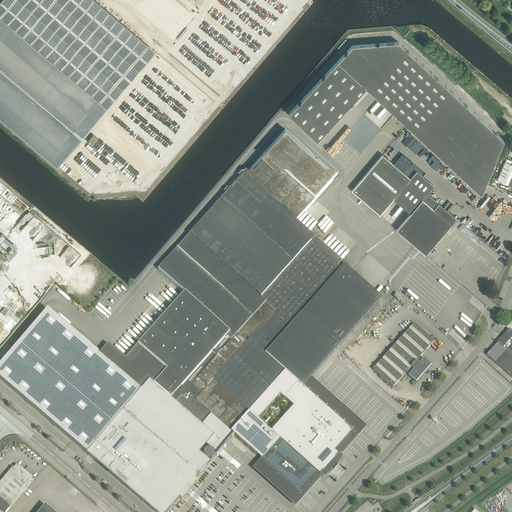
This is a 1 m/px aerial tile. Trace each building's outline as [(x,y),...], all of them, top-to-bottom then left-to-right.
[(94,0),(0,0),(0,118),(60,166),(154,47),(94,0)] [(206,0),(166,50),(166,51),(184,65),(186,68),(196,76),(198,75),(217,52),(219,53),(226,48),(252,16),(247,11),(252,8),(255,10),(263,0),(206,0)] [(262,53),(262,51),(260,50),(254,50),(255,49),(249,45),(249,42),(248,42),(247,43),(247,42),(260,26),(271,34),(271,45),(281,31),(278,28),(273,28),(273,31),(275,31),(273,33),(270,33),(270,31),(283,15),(274,8),(271,12),(271,1),(227,57),(227,66),(232,70),(226,77),(235,84),(238,84),(262,53)] [(366,87),(481,194),(504,140),(398,42),(352,45),(289,114),(317,140),(366,87)] [(195,89),(162,61),(154,71),(206,113),(210,108),(208,107),(220,93),(210,85),(208,87),(204,83),(197,90),(195,89)] [(223,89),(228,83),(213,72),(208,78),(223,89)] [(91,144),(73,167),(98,185),(112,167),(118,172),(149,132),(153,135),(161,124),(159,122),(167,111),(163,108),(174,95),(149,75),(127,104),(121,99),(88,142),(91,144)] [(182,105),(137,161),(140,163),(135,168),(133,166),(127,173),(130,175),(128,177),(147,192),(206,117),(202,114),(199,118),(182,105)] [(48,310),(0,365),(0,380),(153,511),(168,511),(180,499),(182,500),(183,499),(182,498),(196,482),(197,483),(198,482),(196,480),(228,442),(231,438),(232,439),(234,436),(262,460),(262,461),(255,469),(295,505),(303,497),(321,476),(323,478),(326,477),(328,475),(331,473),(333,471),(335,468),(337,466),(339,463),(340,461),(341,458),(339,456),(364,428),(342,408),(310,379),(378,302),(342,268),(340,269),(338,266),(339,265),(319,246),(318,248),(314,245),(307,239),(292,226),(333,180),(335,181),(338,178),(337,176),(334,172),(285,129),(248,170),(246,167),(220,196),(223,198),(190,235),(158,270),(182,291),(184,293),(125,359),(123,357),(108,344),(99,354),(48,310)] [(382,155),(352,190),(380,214),(393,198),(410,213),(400,226),(396,230),(422,251),(425,254),(451,224),(405,185),(410,178),(382,155)] [(511,157),(510,163),(505,161),(497,179),(508,184),(511,186),(511,157)] [(9,192),(8,196),(12,197),(12,201),(0,200),(0,226),(1,228),(0,224),(0,223),(2,221),(3,222),(7,223),(9,227),(3,226),(2,229),(6,232),(11,229),(14,235),(20,227),(18,224),(17,224),(18,212),(15,210),(20,207),(18,207),(17,204),(22,202),(9,192)] [(34,237),(45,225),(34,215),(33,214),(29,212),(28,211),(26,214),(31,216),(29,221),(29,220),(34,222),(32,225),(29,223),(27,225),(25,224),(23,229),(25,230),(27,228),(28,229),(31,230),(30,232),(31,233),(29,234),(33,236),(34,237)] [(324,234),(334,224),(326,216),(316,227),(324,234)] [(49,220),(46,226),(51,230),(52,228),(58,232),(61,228),(49,220)] [(376,290),(374,293),(377,295),(383,288),(379,284),(383,280),(381,278),(373,287),(376,290)] [(5,308),(1,313),(5,317),(9,312),(5,308)] [(416,383),(423,376),(431,366),(424,359),(421,362),(418,360),(434,342),(414,324),(373,370),(393,388),(406,373),(409,376),(408,377),(416,383)] [(503,349),(511,356),(511,331),(510,330),(497,343),(503,349)] [(511,356),(503,349),(497,343),(498,344),(487,356),(511,378),(511,377),(511,356)] [(6,511),(34,481),(34,479),(18,466),(16,466),(14,469),(13,468),(0,482),(0,508),(3,511),(6,511)]
